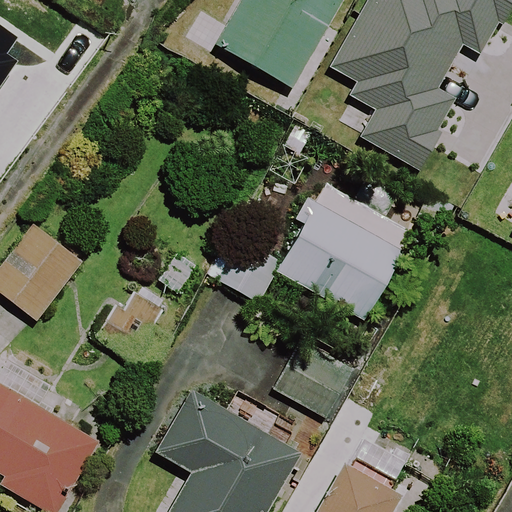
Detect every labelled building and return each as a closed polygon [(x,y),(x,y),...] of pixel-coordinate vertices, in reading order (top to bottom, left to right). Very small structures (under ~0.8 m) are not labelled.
[(240,0),(212,51),(288,93),(339,0),(240,0)] [(414,57),(345,18),(287,119),(356,158),(414,57)] [(0,171),(18,145),(0,132),(0,171)] [(377,222),(309,189),(267,275),(363,321),(404,235),(377,222)] [(75,265),(30,231),(0,269),(0,300),(30,324),(75,265)] [(271,263),(225,238),(202,280),(248,305),(271,263)] [(116,304),(107,298),(83,334),(145,376),(180,323),(127,287),(116,304)] [(348,377),(295,344),(267,390),(320,422),(348,377)] [(50,511),(89,446),(0,393),(0,495),(28,511),(50,511)] [(262,511),(294,455),(188,395),(153,456),(187,475),(166,511),(262,511)] [(327,474),(306,511),(377,511),(383,502),(379,498),(396,467),(359,447),(340,481),(327,474)]
